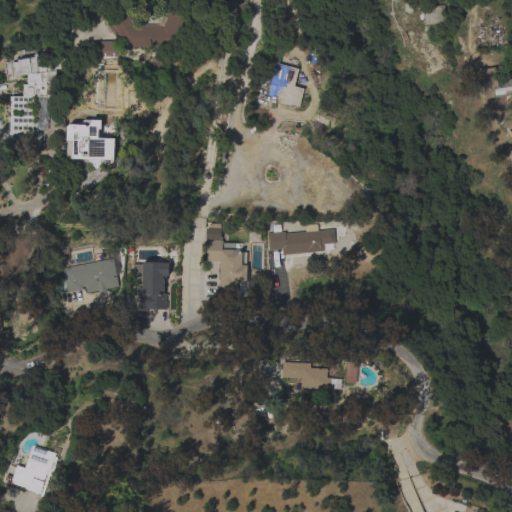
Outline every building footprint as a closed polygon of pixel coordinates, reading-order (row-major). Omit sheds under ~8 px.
[(136,27),(163,27),(163,26),(158,24),(163,15),(167,17),(173,4),(197,15),(177,59),(155,49),(154,52),(148,49),(149,47),(125,46),(107,17),(123,7),(136,27)] [(443,5),(446,21),(425,24),(423,8),(443,5)] [(102,65),(102,63),(88,64),(87,41),(111,40),(117,51),(118,64),(102,65)] [(11,147),(9,147),(10,96),(22,96),(23,84),(27,84),(27,74),(15,74),(14,62),(18,61),(17,60),(34,57),(34,54),(37,53),(37,55),(45,54),(46,63),(58,63),(58,59),(64,60),(64,66),(57,66),(56,83),(54,83),(54,100),(48,100),(47,130),(38,130),(38,132),(41,132),(40,148),(36,148),(36,146),(32,145),(32,147),(27,147),(27,161),(11,161),(11,147)] [(293,86),(303,88),(298,107),(282,103),(278,100),(271,92),(271,89),(276,63),(297,68),(293,86)] [(494,67),(496,81),(511,78),(511,102),(507,103),(505,95),(485,98),(480,69),(494,67)] [(114,138),(113,164),(102,164),(96,169),(87,160),(65,158),(66,141),(65,141),(66,126),(68,124),(80,124),(80,123),(83,120),(101,120),(100,129),(98,129),(98,137),(114,138)] [(303,225),(316,224),(316,231),(333,229),(334,243),(331,243),(331,248),(324,249),(324,251),(282,255),(281,249),(268,250),(267,233),(272,233),(271,224),(278,224),(279,232),(284,231),(285,233),(304,232),(303,225)] [(258,231),(247,231),(246,242),(258,242),(258,231)] [(207,240),(222,240),(222,242),(236,243),(236,250),(242,250),(241,264),(247,265),(246,271),(248,271),(248,279),(246,279),(246,281),(245,281),(244,282),(239,282),(239,290),(223,290),(223,287),(218,287),(219,261),(206,261),(207,240)] [(64,262),(56,259),(56,251),(58,247),(68,251),(64,262)] [(118,285),(106,288),(106,292),(98,294),(97,290),(86,292),(85,286),(81,287),(82,289),(66,292),(62,269),(113,259),(118,285)] [(139,309),(139,294),(141,294),(142,262),(168,262),(168,275),(166,275),(166,281),(163,281),(163,293),(165,293),(165,302),(166,302),(166,309),(139,309)] [(347,360),(358,361),(355,383),(345,382),(347,360)] [(340,379),(339,388),(330,388),(330,389),(317,389),(317,385),(301,384),(301,378),(282,377),(283,362),(310,363),(310,367),(327,368),(327,377),(331,377),(331,378),(340,379)] [(56,453),(55,456),(58,457),(56,464),(57,464),(55,471),(53,470),(52,475),(50,475),(43,496),(41,496),(48,474),(47,474),(45,480),(34,476),(33,478),(44,481),(40,493),(26,489),(27,487),(11,482),(12,481),(8,480),(10,475),(13,476),(17,465),(25,468),(33,445),(56,453)]
